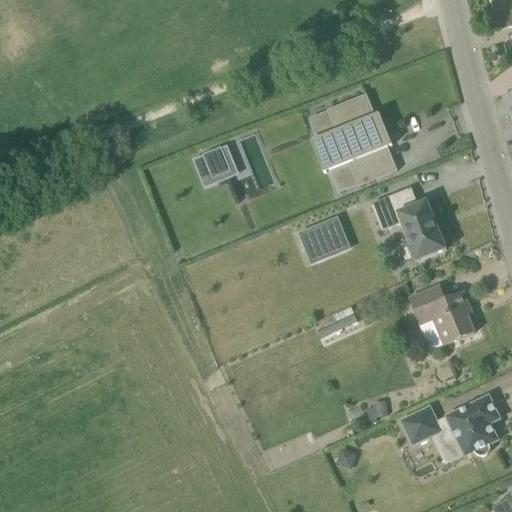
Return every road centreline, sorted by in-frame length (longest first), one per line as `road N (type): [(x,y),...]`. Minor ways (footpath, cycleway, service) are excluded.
road 1 (track): [(450,0),(216,99),(0,173)]
road 2 (residential): [(511,229),(450,0)]
